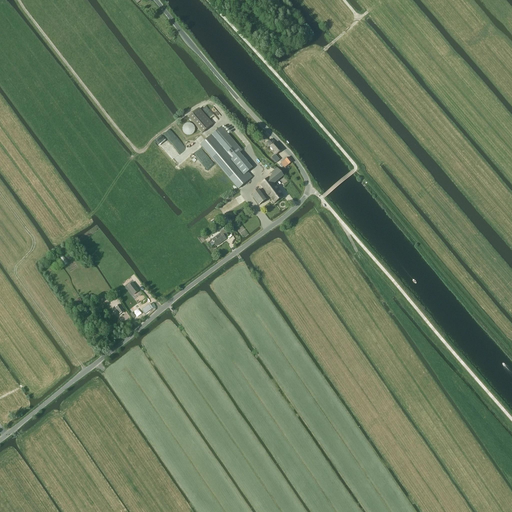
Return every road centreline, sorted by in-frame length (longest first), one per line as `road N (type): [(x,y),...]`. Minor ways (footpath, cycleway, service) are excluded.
road 1 (tertiary): [(0,440),(286,215),(308,189),(287,150),(155,0)]
road 2 (track): [(271,226),(246,196),(261,170),(220,110),(197,106),(138,151),(18,0)]
road 3 (track): [(356,167),(507,347)]
road 4 (track): [(87,370),(14,272),(33,240),(0,194)]
